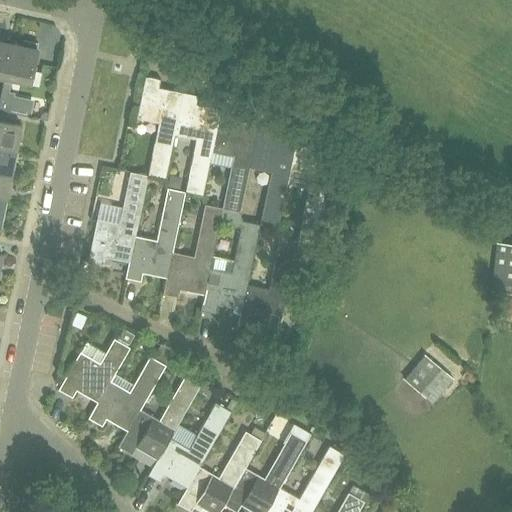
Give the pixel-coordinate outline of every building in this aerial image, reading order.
[(0,78),(3,80),(11,44),(0,41),(0,78)] [(11,44),(3,80),(30,85),(37,49),(11,44)] [(174,135),(183,93),(159,88),(161,80),(145,76),(136,119),(159,123),(148,176),(166,180),(175,135),(174,135)] [(212,152),(221,109),(196,104),(198,96),(183,93),(174,135),(175,135),(196,140),(185,192),(203,196),(212,152)] [(249,168),(258,126),(234,121),(236,112),(221,109),(212,152),(234,156),(223,208),(240,212),(250,168),(249,168)] [(0,149),(16,153),(21,126),(0,121),(0,149)] [(287,184),(295,142),(271,137),(273,129),(258,126),(249,168),(250,168),(271,172),(260,225),(278,228),(287,184)] [(309,189),(298,241),(315,245),(333,158),(309,153),(310,145),(295,142),(287,184),(309,189)] [(0,173),(11,176),(16,153),(0,149),(0,173)] [(135,236),(148,176),(130,172),(119,225),(96,220),(88,262),(103,265),(105,257),(129,262),(135,236)] [(0,198),(6,200),(11,176),(0,173),(0,198)] [(183,177),(170,175),(169,182),(168,187),(180,190),(183,177)] [(173,253),(185,192),(168,189),(157,241),(135,236),(129,262),(125,279),(141,282),(143,273),(166,278),(167,278),(172,253),(173,253)] [(210,269),(223,208),(205,205),(194,257),(173,253),(172,253),(167,278),(166,278),(163,295),(178,298),(180,290),(204,294),(204,295),(209,269),(210,269)] [(247,285),(260,225),(242,221),(231,273),(210,269),(209,269),(204,295),(204,294),(200,311),(216,314),(217,306),(241,311),(242,311),(247,285)] [(284,238),(292,240),(294,231),(286,229),(284,238)] [(279,327),(298,241),(280,237),(269,290),(247,285),(242,311),(241,311),(238,327),(253,330),(255,322),(279,327)] [(511,299),(504,298),(501,317),(511,318),(511,299)] [(121,329),(115,340),(128,347),(134,336),(121,329)] [(110,381),(111,381),(130,348),(128,347),(115,340),(114,339),(100,364),(80,352),(58,390),(72,398),(76,390),(98,402),(110,381)] [(173,350),(160,343),(152,357),(164,365),(173,350)] [(140,410),(166,365),(164,365),(152,357),(150,356),(130,392),(111,381),(110,381),(98,402),(88,418),(102,426),(106,419),(127,430),(128,431),(140,410)] [(452,378),(440,369),(425,356),(405,379),(432,402),(452,378)] [(169,438),(170,438),(201,383),(186,374),(159,421),(140,410),(128,431),(127,430),(118,447),(132,455),(136,447),(157,459),(169,438)] [(199,467),(200,467),(231,412),(215,403),(189,449),(170,438),(169,438),(157,459),(148,475),(161,483),(166,476),(187,488),(199,467)] [(280,488),(307,441),(311,433),(296,424),(264,479),(245,468),(223,505),(224,505),(235,511),(237,511),(241,505),(253,511),(265,511),(280,488)] [(245,468),(261,440),(245,431),(219,478),(200,467),(199,467),(187,488),(177,504),(191,511),(196,504),(209,511),(219,511),(224,505),(223,505),(245,468)] [(311,511),(341,461),(346,453),(330,444),(299,499),(280,488),(265,511),(311,511)] [(357,511),(364,502),(368,495),(357,488),(353,495),(348,493),(337,511),(357,511)]
